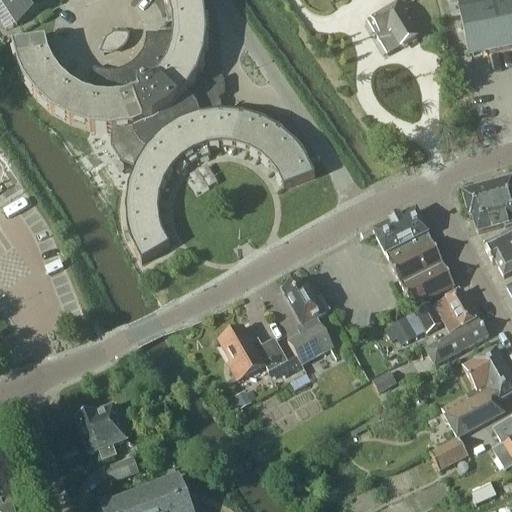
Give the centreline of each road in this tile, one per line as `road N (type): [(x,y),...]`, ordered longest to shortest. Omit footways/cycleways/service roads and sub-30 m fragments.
road 1 (tertiary): [(113,348),(366,212)]
road 2 (unclassified): [(366,212),(219,0)]
road 3 (residential): [(511,337),(426,184)]
road 4 (unclassified): [(58,511),(15,387)]
